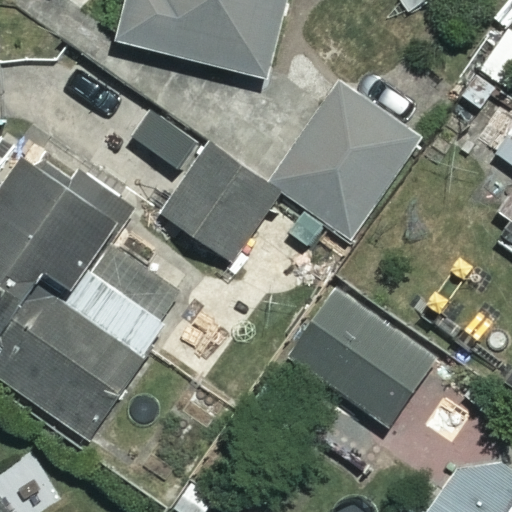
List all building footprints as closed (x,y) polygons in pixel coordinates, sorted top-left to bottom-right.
[(131,0),(122,36),(268,76),(288,0),(131,0)] [(422,136),(342,82),(274,185),(354,238),(422,136)] [(511,123),(495,147),(511,159),(511,190),(499,208),(511,217),(511,123)] [(269,183),(208,144),(163,215),(225,254),(269,183)] [(72,179),(28,149),(0,190),(0,337),(9,343),(0,355),(0,373),(89,434),(166,319),(82,262),(124,201),(78,170),(72,179)] [(435,358),(337,286),(287,353),(385,425),(435,358)] [(511,511),(511,472),(475,446),(427,511),(511,511)] [(0,511),(9,511),(0,497),(0,511)]
